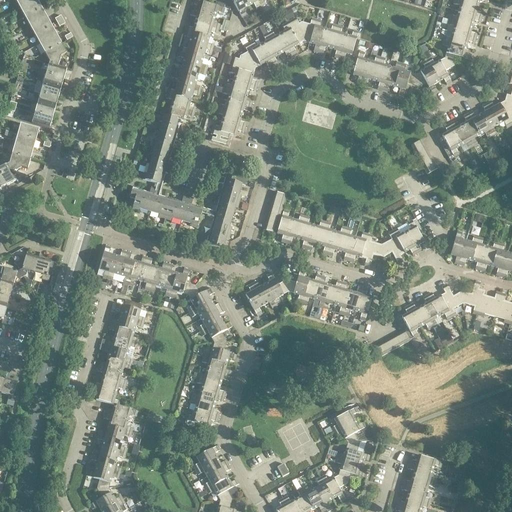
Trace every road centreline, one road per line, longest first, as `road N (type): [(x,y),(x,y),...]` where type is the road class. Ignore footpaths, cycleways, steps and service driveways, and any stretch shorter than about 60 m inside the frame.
road 1 (residential): [(425,122),(369,108),(321,78),(275,96),(259,158),(264,177),(233,269)]
road 2 (residential): [(262,511),(224,440),(252,345),(226,297),(233,269)]
road 3 (residential): [(233,269),(257,273),(295,260),(388,286),(442,261),(447,242)]
road 4 (residential): [(70,511),(64,482),(79,384),(105,295)]
road 5 (residential): [(49,180),(85,53),(60,0)]
road 6 (residential): [(509,0),(488,83),(425,122)]
